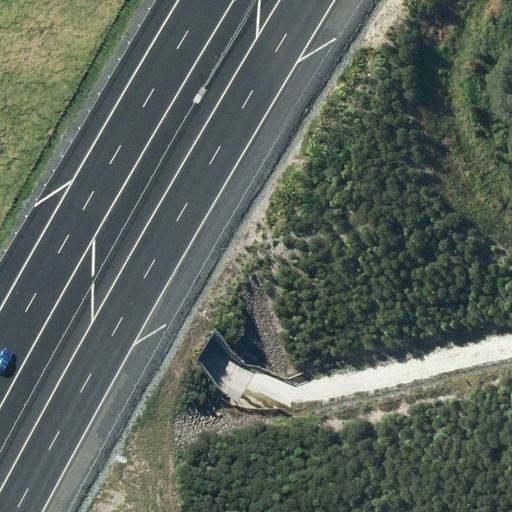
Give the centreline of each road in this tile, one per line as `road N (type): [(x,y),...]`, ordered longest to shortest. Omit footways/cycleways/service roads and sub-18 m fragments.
road 1 (motorway): [(313,0),(178,216),(17,511)]
road 2 (track): [(0,226),(264,380),(308,394),(511,345)]
road 3 (motorway): [(0,365),(212,0)]
